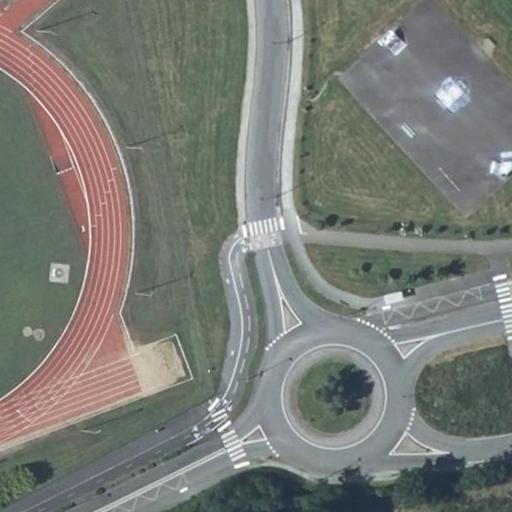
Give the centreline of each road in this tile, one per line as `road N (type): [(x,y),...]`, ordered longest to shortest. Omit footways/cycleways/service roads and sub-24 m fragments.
road 1 (residential): [(273,276),(258,166),(269,0)]
road 2 (tertiary): [(102,511),(275,426)]
road 3 (tertiary): [(341,460),(390,462),(460,450)]
